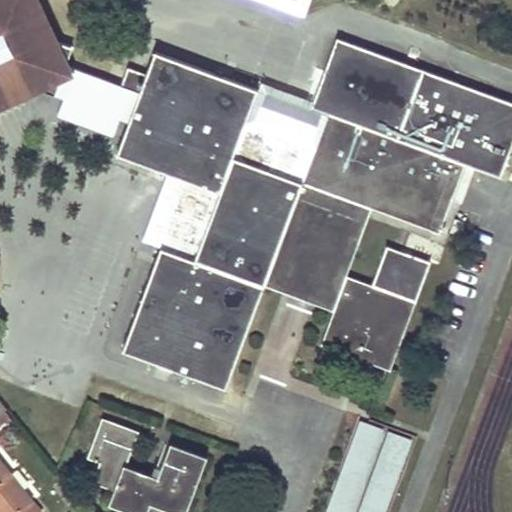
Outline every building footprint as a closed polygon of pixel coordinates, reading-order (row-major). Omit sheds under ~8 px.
[(0,0),(0,95),(27,82),(45,90),(51,73),(135,104),(128,122),(117,153),(166,171),(185,178),(159,248),(123,349),(225,387),(263,283),(296,296),(333,310),(320,343),(389,369),(415,301),(372,285),(345,275),(371,206),(437,231),(463,162),(500,175),(511,142),(511,101),(336,37),(313,101),(311,106),(328,112),(315,148),(245,122),(257,89),(155,51),(146,75),(126,68),(120,85),(55,62),(62,43),(45,36),(29,0),(0,0)] [(111,137),(118,118),(128,122),(135,104),(51,73),(45,90),(53,94),(46,112),(111,137)] [(257,89),(245,122),(315,148),(328,112),(311,106),(313,101),(260,82),(257,89)] [(166,171),(141,240),(159,248),(185,178),(166,171)] [(372,285),(415,301),(429,262),(386,246),(372,285)] [(0,423),(11,414),(6,407),(0,411),(0,423)] [(100,459),(92,480),(114,488),(109,502),(136,511),(145,511),(150,501),(179,511),(184,511),(206,456),(171,442),(158,476),(125,464),(138,430),(103,417),(89,455),(100,459)] [(360,421),(325,511),(353,511),(384,430),(360,421)] [(385,511),(412,439),(387,430),(357,511),(385,511)] [(0,511),(39,511),(40,511),(0,461),(0,511)]
